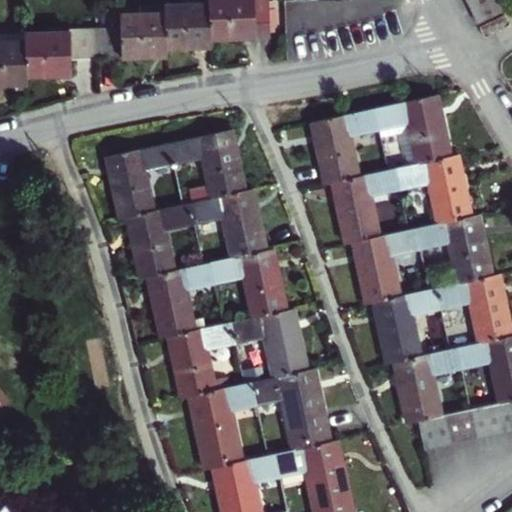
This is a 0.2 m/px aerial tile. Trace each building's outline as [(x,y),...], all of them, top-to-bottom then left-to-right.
[(212,10),(213,40),(271,38),(270,0),(211,0),(212,3),(212,10)] [(467,0),(473,11),(496,0),(467,0)] [(480,24),(507,11),(501,0),(496,0),(473,11),(480,24)] [(212,3),(186,4),(186,11),(212,10),(212,3)] [(186,4),(166,5),(168,50),(213,48),(213,40),(212,10),(186,11),(186,4)] [(121,28),(97,29),(97,59),(152,58),(168,57),(168,50),(166,5),(139,6),(140,15),(121,16),(121,28)] [(26,44),(27,52),(28,78),(72,76),(72,60),(97,59),(97,29),(71,30),(71,35),(72,43),(46,44),(46,36),(26,37),(26,44)] [(71,35),(46,36),(46,44),(72,43),(71,35)] [(0,85),(28,85),(28,78),(27,52),(1,52),(1,45),(0,44),(0,85)] [(26,44),(1,45),(1,52),(27,52),(26,44)] [(375,109),(380,131),(408,125),(417,165),(451,158),(436,96),(375,109)] [(326,186),(335,184),(361,178),(352,137),(380,131),(375,109),(312,123),(326,186)] [(204,160),(213,200),(248,192),(234,129),(172,143),(176,166),(204,160)] [(122,221),(130,219),(157,213),(148,172),(176,166),(172,143),(108,158),(122,221)] [(427,184),(437,224),(472,216),(458,156),(451,158),(417,165),(396,170),(401,190),(427,184)] [(372,196),(401,190),(396,170),(389,172),(361,178),(335,184),(349,244),(356,243),(381,237),(372,196)] [(193,205),(196,223),(224,216),(233,258),(269,250),(256,191),(248,192),(213,200),(193,205)] [(150,276),(177,270),(168,229),(196,223),(193,205),(185,206),(157,213),(130,219),(143,278),(150,276)] [(493,277),(479,215),(472,216),(437,224),(417,229),(422,250),(450,244),(459,285),(493,277)] [(377,303),(404,297),(395,256),(422,250),(417,229),(410,230),(381,237),(356,243),(370,305),(377,303)] [(254,318),(290,310),(277,248),(269,250),(233,258),(213,262),(218,283),(245,277),(254,318)] [(190,289),(218,283),(213,262),(205,264),(177,270),(150,276),(164,339),(172,337),(199,331),(190,289)] [(471,303),(481,345),(511,338),(511,330),(500,276),(493,277),(459,285),(439,290),(443,309),(471,303)] [(426,358),(416,315),(443,309),(439,290),(432,292),(404,297),(377,303),(391,365),(398,364),(426,358)] [(276,378),(311,370),(297,309),(290,310),(254,318),(235,323),(239,343),(267,337),(276,378)] [(192,397),(222,390),(212,349),(239,343),(235,323),(227,325),(199,331),(172,337),(185,398),(192,397)] [(459,350),(463,369),(490,363),(500,405),(511,403),(511,402),(511,338),(481,345),(459,350)] [(433,420),(444,418),(435,376),(463,369),(459,350),(452,352),(426,358),(398,364),(411,425),(419,423),(433,420)] [(297,450),(334,442),(318,369),(311,370),(276,378),(256,382),(261,405),(286,399),(297,450)] [(235,410),(261,405),(256,382),(248,384),(222,390),(192,397),(208,470),(216,468),(247,461),(235,410)] [(500,405),(498,406),(505,433),(511,431),(511,408),(511,403),(500,405)] [(505,433),(498,406),(487,409),(493,436),(505,433)] [(487,409),(473,412),(479,439),(493,436),(487,409)] [(473,412),(460,414),(467,442),(479,439),(473,412)] [(460,414),(446,417),(453,446),(467,442),(460,414)] [(444,418),(433,420),(440,449),(453,446),(446,417),(444,418)] [(419,423),(427,452),(440,449),(433,420),(419,423)] [(284,476),(311,470),(318,511),(358,511),(342,440),(334,442),(297,450),(280,454),(284,476)] [(292,511),(292,509),(279,511),(266,511),(260,481),(284,476),(280,454),(271,455),(247,461),(216,468),(225,511),(292,511)]
